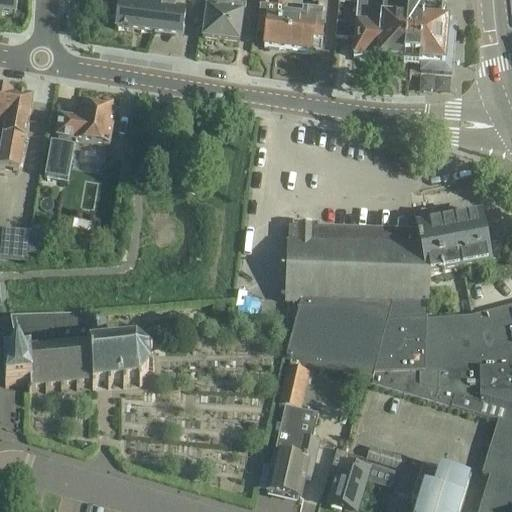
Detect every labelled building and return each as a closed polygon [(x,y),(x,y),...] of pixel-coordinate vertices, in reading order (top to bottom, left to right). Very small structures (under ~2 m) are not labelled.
[(0,0),(0,16),(15,18),(17,0),(0,0)] [(170,0),(158,0),(157,7),(141,4),(140,8),(118,5),(117,8),(111,7),(110,19),(116,20),(114,32),(152,37),(156,10),(167,11),(169,1),(170,1),(170,0)] [(156,10),(152,37),(174,40),(182,41),(183,33),(186,14),(182,13),(183,0),(170,0),(170,1),(169,1),(167,11),(156,10)] [(202,42),(238,48),(243,16),(240,16),(242,1),(234,0),(210,0),(209,11),(206,11),(202,42)] [(260,6),(256,32),(265,34),(263,50),(310,57),(313,40),(321,41),(323,26),(320,26),(322,10),(307,8),(307,15),(303,14),(283,12),(284,0),(260,0),(259,6),(260,6)] [(378,0),(362,0),(362,2),(358,1),(351,59),(380,62),(384,3),(379,3),(378,0)] [(380,62),(380,63),(411,67),(412,45),(410,45),(412,19),(407,18),(408,0),(392,0),(393,4),(384,3),(380,62)] [(408,0),(407,18),(412,19),(410,45),(412,45),(411,67),(414,67),(422,68),(421,75),(451,78),(452,71),(456,29),(455,29),(446,28),(446,27),(439,26),(439,24),(441,0),(408,0)] [(0,170),(20,173),(25,142),(26,142),(33,101),(0,95),(0,170)] [(52,145),(46,181),(69,184),(72,163),(107,169),(110,151),(116,117),(112,116),(113,112),(103,110),(102,114),(92,112),(91,110),(85,109),(83,111),(82,111),(79,124),(60,121),(57,142),(56,146),(52,145)] [(426,216),(415,218),(418,231),(428,229),(426,216)] [(295,321),(285,360),(371,383),(373,377),(389,321),(426,320),(426,310),(427,310),(427,280),(490,267),(486,249),(480,219),(428,229),(418,231),(418,233),(412,235),(313,232),(313,227),(297,226),(297,231),(289,230),(289,306),(299,306),(298,311),(296,321),(295,321)] [(30,233),(27,256),(43,258),(48,231),(31,228),(30,233)] [(0,237),(0,241),(0,261),(26,264),(27,256),(30,233),(1,231),(0,237)] [(418,376),(451,377),(479,376),(479,374),(511,373),(511,308),(470,320),(452,320),(426,321),(426,320),(389,321),(373,377),(392,377),(418,376)] [(26,361),(2,363),(5,391),(28,389),(29,394),(136,385),(150,373),(148,354),(136,345),(108,348),(106,323),(101,320),(92,321),(87,325),(88,331),(71,323),(15,325),(20,346),(25,355),(26,361)] [(292,328),(281,325),(277,338),(288,341),(292,328)] [(284,410),(301,413),(309,374),(286,369),(277,408),(284,410)] [(445,397),(441,408),(497,424),(501,426),(504,413),(511,415),(511,373),(479,374),(479,376),(451,377),(445,397)] [(371,383),(371,387),(441,408),(445,397),(451,377),(418,376),(392,377),(373,377),(371,383)] [(276,449),(274,455),(309,463),(305,482),(311,483),(320,444),(312,442),(317,418),(318,417),(301,413),(284,410),(276,449)] [(488,479),(478,511),(511,511),(511,427),(501,426),(497,424),(481,477),(488,479)] [(365,463),(402,474),(406,460),(369,449),(365,463)] [(266,493),(266,495),(300,502),(301,502),(305,482),(309,463),(274,455),(266,493)] [(329,472),(337,474),(327,508),(340,511),(358,511),(371,473),(341,464),(343,459),(334,456),(329,472)] [(420,480),(412,503),(411,507),(420,510),(419,511),(460,511),(463,502),(469,484),(423,469),(420,480)] [(393,497),(412,503),(420,480),(400,474),(393,497)]
